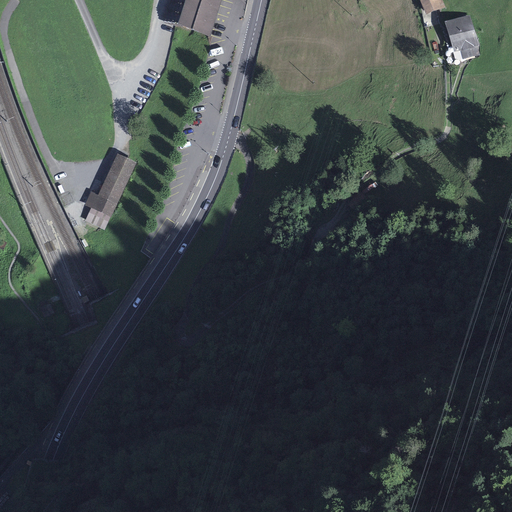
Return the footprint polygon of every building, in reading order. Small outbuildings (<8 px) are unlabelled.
[(221,0),(173,0),(167,21),(212,34),(221,0)] [(419,0),(426,15),(445,7),(442,0),(419,0)] [(470,15),(445,23),(456,61),(479,55),(477,47),(479,46),(470,15)] [(90,192),(84,207),(92,210),(85,224),(105,233),(136,165),(121,158),(116,156),(98,196),(90,192)] [(368,200),(361,192),(348,205),(356,213),(368,200)] [(50,304),(41,308),(45,317),(53,313),(50,304)]
